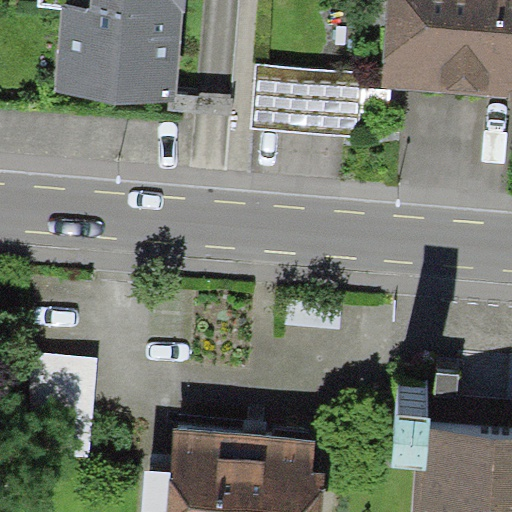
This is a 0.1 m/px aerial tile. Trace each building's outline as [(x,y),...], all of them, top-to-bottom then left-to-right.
[(71,0),(64,78),(187,92),(195,0),(71,0)] [(511,0),(388,0),(382,86),(445,92),(511,98),(511,0)] [(363,70),(255,62),(250,128),(357,136),(363,70)] [(394,436),(417,437),(410,511),(511,511),(511,424),(426,418),(428,378),(399,377),(394,436)] [(325,511),(333,428),(175,415),(165,511),(325,511)]
